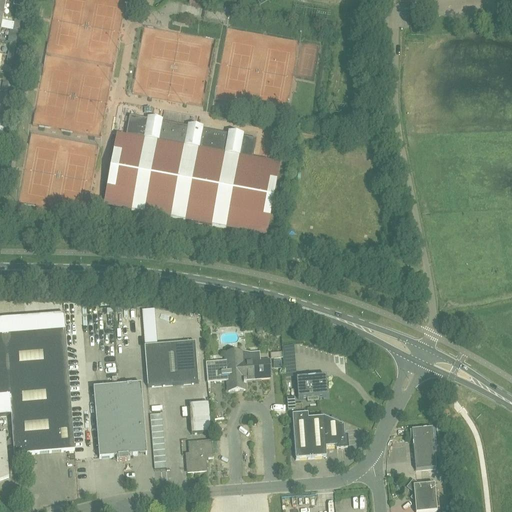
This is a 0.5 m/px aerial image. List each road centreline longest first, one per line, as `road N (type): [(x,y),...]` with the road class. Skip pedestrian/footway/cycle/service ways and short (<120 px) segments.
road 1 (secondary): [(350,324),(187,281),(0,269)]
road 2 (unclassified): [(424,346),(432,297),(396,116),(397,15)]
road 3 (unclassified): [(130,500),(327,484),(370,467)]
road 4 (unknown): [(237,490),(232,420),(246,406),(264,413),(272,488)]
